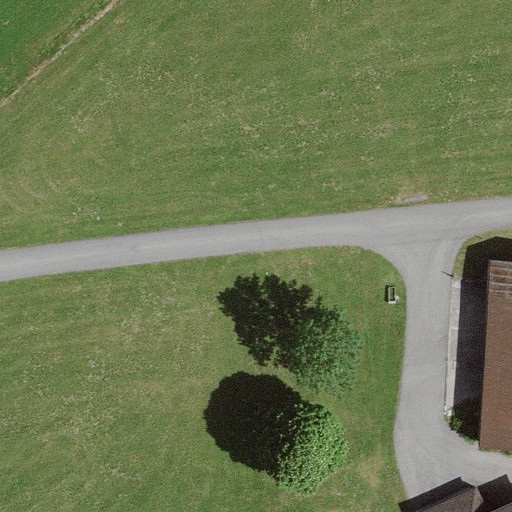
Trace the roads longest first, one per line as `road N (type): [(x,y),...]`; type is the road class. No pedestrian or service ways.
road 1 (track): [(0,272),(511,214)]
road 2 (track): [(430,222),(421,419),(432,449),(459,467),(511,474)]
